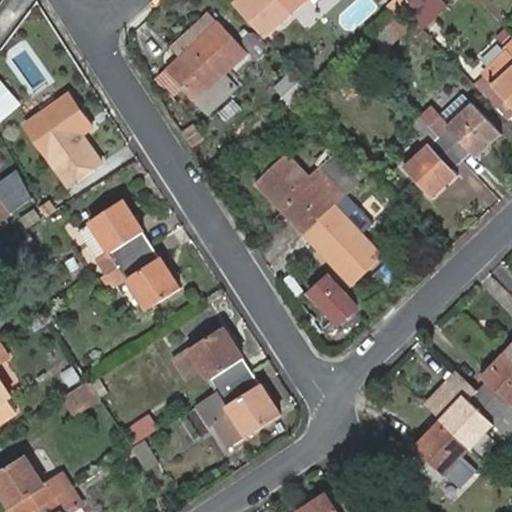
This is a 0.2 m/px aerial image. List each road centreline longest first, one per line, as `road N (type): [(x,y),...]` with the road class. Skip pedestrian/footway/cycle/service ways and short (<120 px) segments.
road 1 (residential): [(95,32),(337,420)]
road 2 (residential): [(337,420),(359,364),(511,220)]
road 3 (residential): [(212,511),(337,420)]
